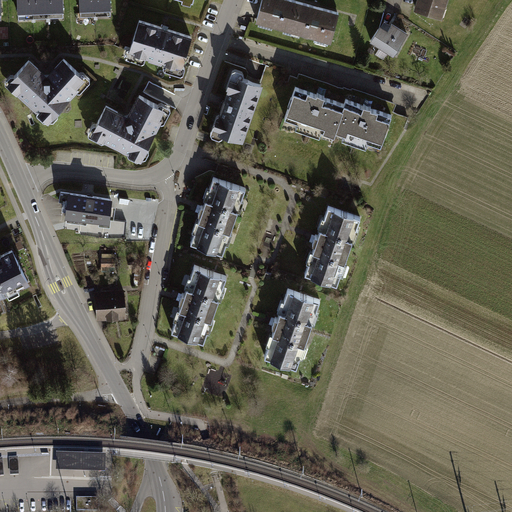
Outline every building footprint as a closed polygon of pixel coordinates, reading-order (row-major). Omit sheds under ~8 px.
[(18,0),(19,17),(64,15),(63,0),(18,0)] [(80,0),(81,15),(112,14),(111,0),(80,0)] [(261,0),(256,22),(330,43),(338,11),(317,5),(298,0),(261,0)] [(417,0),(416,8),(443,16),(448,0),(417,0)] [(388,16),(372,37),(398,55),(413,34),(388,16)] [(139,20),(129,52),(182,69),(192,36),(139,20)] [(49,74),(31,58),(8,84),(50,122),(89,80),(64,58),(49,74)] [(220,103),(210,127),(242,140),(265,83),(234,71),(220,103)] [(321,97),(298,89),(286,121),(334,138),(339,124),(346,106),(321,97)] [(106,105),(92,135),(144,160),(169,108),(138,94),(128,115),(106,105)] [(385,141),(395,115),(373,108),(348,99),(346,106),(339,124),(385,141)] [(201,210),(189,242),(223,254),(247,188),(213,176),(201,210)] [(71,190),(67,218),(110,224),(114,196),(71,190)] [(317,240),(305,272),(337,284),(362,215),(330,203),(317,240)] [(12,247),(0,253),(0,293),(28,279),(12,247)] [(182,299),(171,331),(204,342),(228,276),(195,264),(182,299)] [(326,296),(292,282),(278,318),(263,355),(298,369),(326,296)] [(97,288),(99,317),(129,315),(126,285),(97,288)] [(106,456),(57,454),(56,472),(106,473),(106,456)] [(21,456),(0,457),(0,474),(22,474),(21,456)] [(77,499),(76,511),(79,511),(99,511),(99,499),(77,499)]
